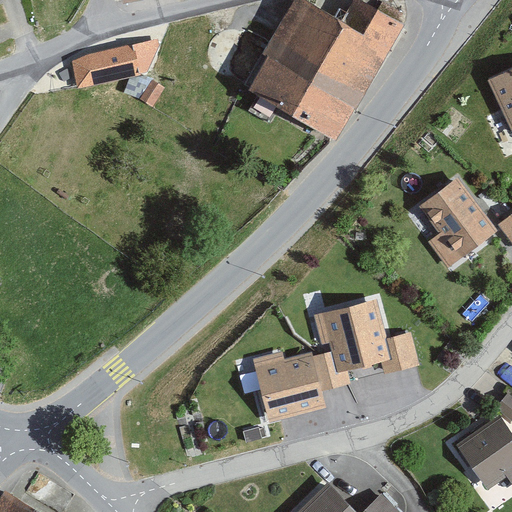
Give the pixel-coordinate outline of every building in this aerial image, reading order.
[(268,56),(248,90),(336,141),(355,109),(356,111),(404,25),(360,0),(354,0),(341,21),(305,0),(294,0),(263,54),(268,56)] [(85,55),(72,61),(77,89),(141,75),(141,74),(148,72),(160,45),(158,39),(85,55)] [(511,66),(487,78),(511,132),(511,66)] [(165,88),(152,80),(140,100),(153,108),(165,88)] [(448,268),(499,229),(458,175),(418,205),(440,233),(428,242),(448,268)] [(511,241),(511,212),(498,222),(511,241)] [(252,359),(269,422),(327,408),(322,389),(350,382),(347,369),(379,361),(383,374),(421,365),(412,330),(387,337),(377,298),(315,314),(324,352),(313,355),(312,350),(283,357),(282,352),(252,359)] [(500,406),(511,415),(511,396),(509,394),(500,406)] [(511,430),(499,413),(456,444),(489,489),(507,476),(511,482),(511,430)] [(358,511),(327,480),(294,511),(358,511)] [(35,511),(6,493),(0,502),(0,511),(35,511)]
